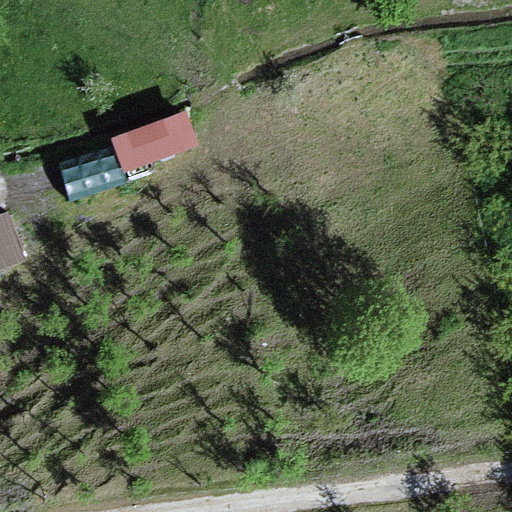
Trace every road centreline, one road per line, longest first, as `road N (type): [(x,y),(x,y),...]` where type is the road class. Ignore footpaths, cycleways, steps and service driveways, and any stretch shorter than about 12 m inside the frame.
road 1 (track): [(213,0),(220,86),(191,155),(68,217)]
road 2 (track): [(223,511),(511,468)]
